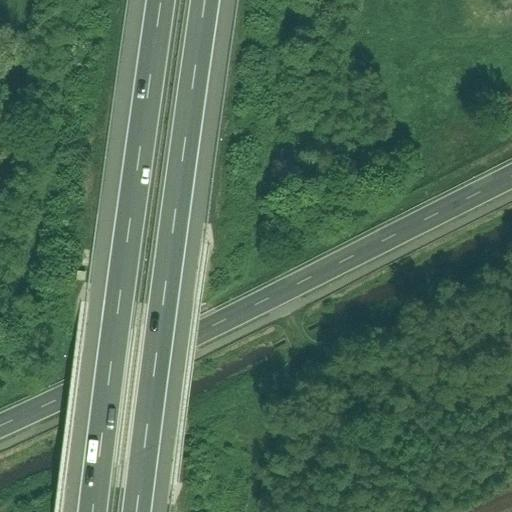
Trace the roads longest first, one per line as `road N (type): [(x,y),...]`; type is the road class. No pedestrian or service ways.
road 1 (tertiary): [(0,425),(511,173)]
road 2 (motorway): [(161,0),(91,511)]
road 3 (motorway): [(136,511),(206,0)]
road 4 (track): [(0,510),(273,386),(300,369),(305,354)]
